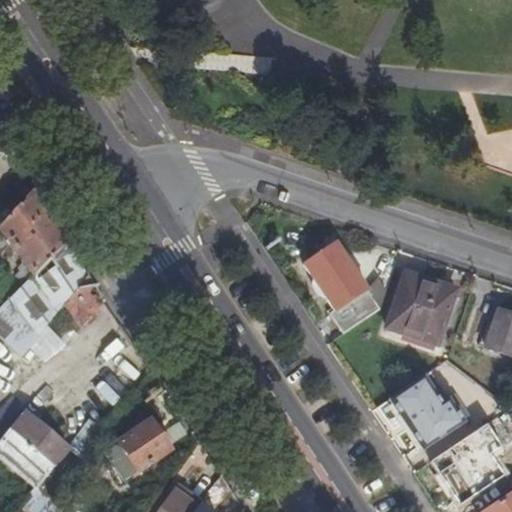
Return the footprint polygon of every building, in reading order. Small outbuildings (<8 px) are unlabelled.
[(89,277),(32,194),(2,229),(10,238),(24,259),(18,262),(23,270),(28,266),(36,277),(13,302),(41,337),(65,308),(89,277)] [(307,271),(347,332),(379,311),(386,290),(378,280),(364,288),(343,259),(332,265),(327,258),(307,271)] [(105,302),(89,277),(65,308),(82,332),(105,302)] [(402,283),(385,338),(434,355),(452,300),(402,283)] [(511,357),(511,317),(496,313),(484,348),(511,357)] [(192,350),(204,368),(211,363),(199,345),(192,350)] [(464,421),(447,395),(422,412),(440,437),(464,421)] [(27,415),(13,432),(55,467),(68,451),(27,415)] [(130,462),(138,474),(169,453),(151,423),(120,445),(130,462)] [(91,450),(70,478),(81,487),(101,459),(91,450)] [(491,460),(466,474),(476,492),(501,478),(491,460)] [(138,474),(130,462),(128,464),(135,476),(138,474)] [(31,487),(13,511),(34,511),(45,497),(31,487)] [(162,511),(173,511),(186,495),(179,490),(162,511)] [(511,511),(511,491),(480,511),(511,511)] [(196,511),(201,506),(186,495),(173,511),(196,511)]
